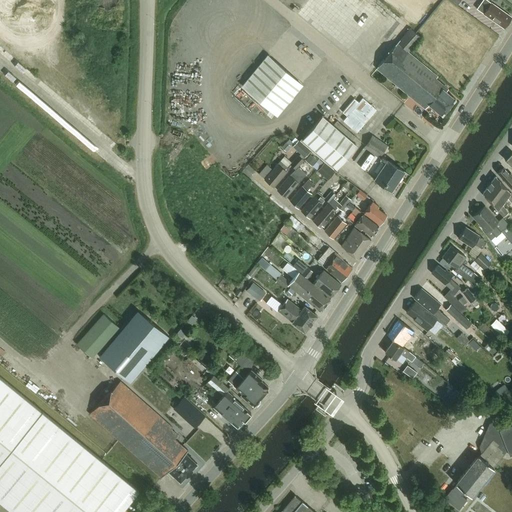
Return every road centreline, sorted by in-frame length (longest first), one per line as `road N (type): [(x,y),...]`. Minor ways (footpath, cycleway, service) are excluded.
road 1 (tertiary): [(297,375),(180,265),(149,215),(147,0)]
road 2 (residential): [(344,409),(360,387),(368,351),(511,130)]
road 3 (tertiary): [(365,272),(511,42)]
road 4 (tertiary): [(176,511),(297,375)]
road 5 (unclassified): [(365,272),(256,178)]
road 6 (unclassified): [(260,511),(344,409)]
road 7 (unclassified): [(414,511),(378,441),(344,409)]
road 8 (tertiary): [(297,375),(365,272)]
